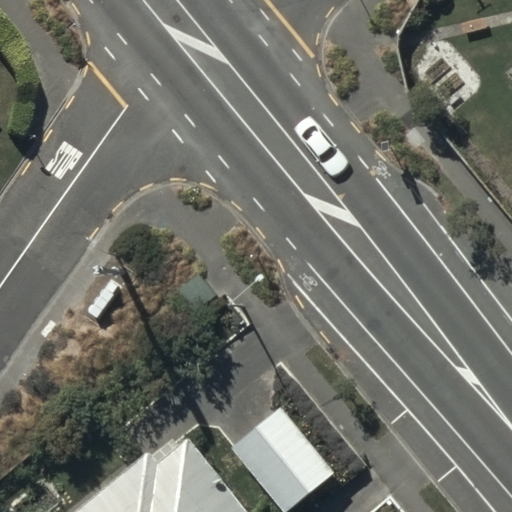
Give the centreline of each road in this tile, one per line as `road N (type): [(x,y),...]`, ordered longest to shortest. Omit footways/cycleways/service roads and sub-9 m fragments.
road 1 (tertiary): [(197,45),(511,429)]
road 2 (residential): [(197,45),(127,108),(0,285)]
